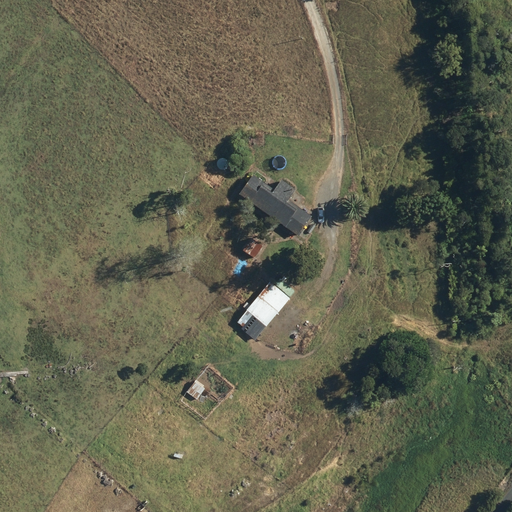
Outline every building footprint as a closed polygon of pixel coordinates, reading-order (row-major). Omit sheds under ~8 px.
[(231,162),(222,156),(204,181),(214,187),(231,162)] [(276,191),(254,176),(241,195),(302,236),(309,226),(296,216),(301,208),(291,201),(298,191),(283,180),(276,191)] [(253,237),(243,251),(256,260),(266,246),(253,237)] [(300,294),(282,277),(240,321),(258,338),(300,294)] [(195,377),(185,392),(197,400),(207,385),(195,377)]
